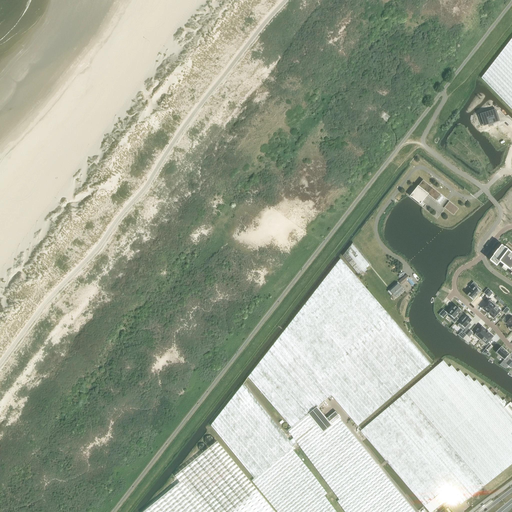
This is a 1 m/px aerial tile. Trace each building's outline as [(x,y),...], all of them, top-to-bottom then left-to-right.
[(511,39),(482,78),(511,109),(511,39)] [(482,115),(485,125),(499,120),(496,111),(482,115)] [(407,195),(437,219),(446,208),(454,216),(459,209),(449,201),(445,198),(423,180),(417,187),(414,185),(407,195)] [(371,264),(353,243),(343,256),(358,274),(371,264)] [(498,250),(493,256),(495,258),(493,261),(498,264),(499,263),(510,271),(510,270),(511,271),(511,254),(508,252),(508,251),(504,247),(501,251),(498,250)] [(340,259),(248,377),(291,428),(288,431),(293,438),(297,443),(333,492),(339,500),(336,502),(344,511),(414,511),(399,492),(351,433),(340,419),(323,433),(308,415),(317,407),(331,395),(358,426),(430,364),(340,259)] [(469,273),(465,278),(469,283),(474,278),(469,273)] [(406,275),(398,281),(402,285),(407,280),(408,282),(410,280),(406,275)] [(397,283),(389,290),(396,298),(404,291),(397,283)] [(476,285),(467,296),(472,300),(481,290),(476,285)] [(490,299),(482,309),(486,313),(487,314),(495,306),(496,305),(490,299)] [(456,306),(447,316),(452,321),(451,321),(454,324),(458,319),(456,317),(461,311),(456,306)] [(495,306),(487,314),(489,315),(493,319),(500,311),(495,306)] [(443,310),(439,315),(443,318),(447,313),(443,310)] [(467,316),(457,326),(463,330),(472,320),(467,316)] [(482,327),(474,336),(480,341),(481,340),(488,332),(486,330),(486,331),(482,327)] [(488,332),(481,340),(486,345),(493,337),(489,333),(488,332)] [(501,348),(496,353),(505,360),(510,355),(501,348)] [(412,492),(424,507),(446,488),(455,498),(460,505),(473,496),(477,492),(511,464),(511,416),(504,407),(509,403),(505,398),(503,401),(497,394),(494,396),(491,392),(490,390),(484,385),(482,387),(476,380),(474,382),(468,375),(465,377),(459,370),(457,372),(451,366),(449,367),(443,361),(360,431),(412,492)] [(243,385),(211,426),(254,479),(252,481),(277,511),(336,511),(324,496),(327,493),(291,448),(297,443),(293,438),(289,441),(243,385)] [(317,407),(308,415),(323,433),(340,419),(341,418),(335,411),(327,418),(317,407)] [(275,511),(217,441),(174,476),(180,482),(203,511),(275,511)] [(203,511),(180,482),(168,492),(143,511),(203,511)] [(450,502),(455,498),(446,488),(424,507),(428,511),(432,511),(440,506),(448,499),(450,502)]
